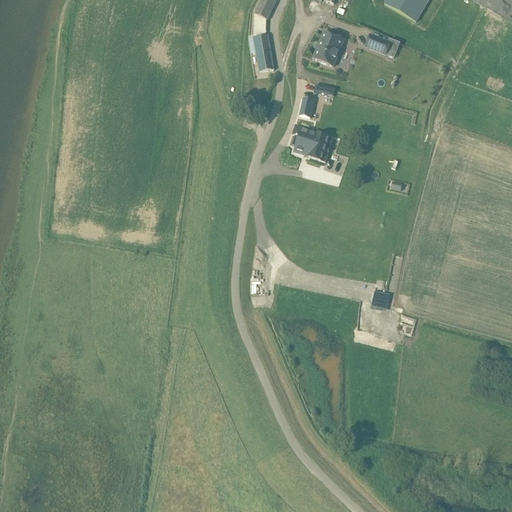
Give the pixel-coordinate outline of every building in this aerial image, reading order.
[(261,0),(254,16),(267,22),(277,0),(261,0)] [(430,0),(387,0),(384,5),(417,24),(430,0)] [(343,41),(323,33),(313,60),(333,68),(343,41)] [(258,39),(255,40),(254,37),(248,38),(251,55),(256,54),(260,74),(274,72),(268,37),(258,39)] [(390,45),(370,37),(365,49),(386,56),(390,45)] [(333,98),(335,91),(315,86),(313,94),(333,98)] [(314,103),(303,100),(299,117),(310,120),(314,103)] [(298,139),(293,154),(308,159),(321,163),(325,165),(327,157),(323,156),(329,138),(295,127),(292,137),(298,139)] [(402,186),(393,184),(391,191),(401,193),(402,186)] [(387,295),(372,292),(369,307),(384,310),(387,295)] [(399,330),(413,334),(417,319),(403,315),(399,330)]
